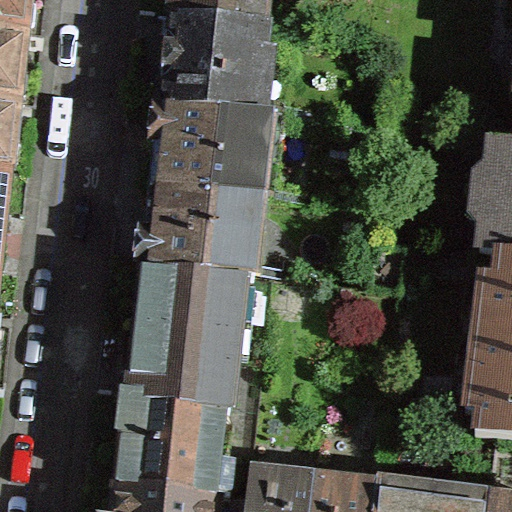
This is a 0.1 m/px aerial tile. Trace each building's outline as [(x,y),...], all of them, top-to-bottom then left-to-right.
[(0,0),(0,26),(40,31),(42,0),(0,0)] [(511,0),(181,0),(180,14),(284,26),(287,0),(511,0)] [(284,26),(180,14),(170,105),(289,119),(296,53),(281,52),(284,26)] [(0,99),(33,103),(40,31),(0,26),(0,99)] [(0,172),(26,175),(33,103),(0,99),(0,172)] [(289,119),(170,105),(160,187),(279,200),(289,119)] [(511,250),(511,140),(500,140),(489,249),(503,250),(511,250)] [(0,305),(13,307),(26,175),(0,172),(0,305)] [(270,282),(279,200),(160,187),(151,269),(270,282)] [(511,439),(511,250),(503,250),(483,436),(511,439)] [(270,282),(151,269),(136,400),(255,413),(270,282)] [(0,439),(13,307),(0,305),(0,439)] [(255,413),(136,400),(123,511),(243,511),(250,460),(255,413)] [(309,511),(315,469),(250,460),(243,511),(309,511)] [(374,511),(379,477),(315,469),(309,511),(374,511)] [(380,470),(379,477),(374,511),(486,511),(490,484),(380,470)] [(511,511),(511,486),(490,484),(486,511),(511,511)]
